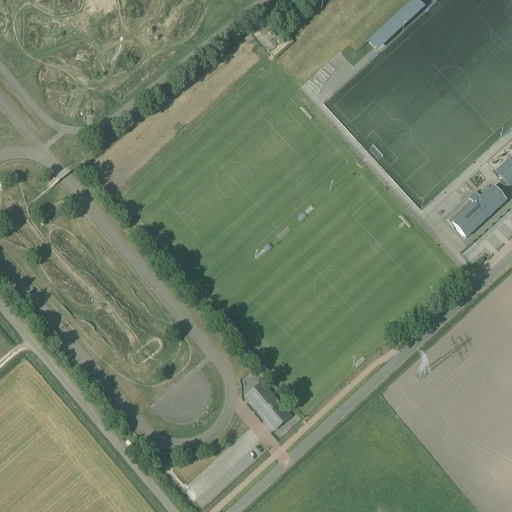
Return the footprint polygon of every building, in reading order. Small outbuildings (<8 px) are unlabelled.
[(413,0),(411,0),(366,41),(377,53),(423,11),(413,0)] [(292,39),(275,56),(280,60),(296,43),(292,39)] [(494,191),(499,196),(508,188),(511,183),(511,156),(494,173),(503,183),(494,191)] [(492,188),(479,199),(474,194),(467,200),(472,206),(451,226),(464,240),(505,202),(499,196),(494,191),(492,188)] [(244,399),(273,434),(290,420),(261,385),(244,399)]
